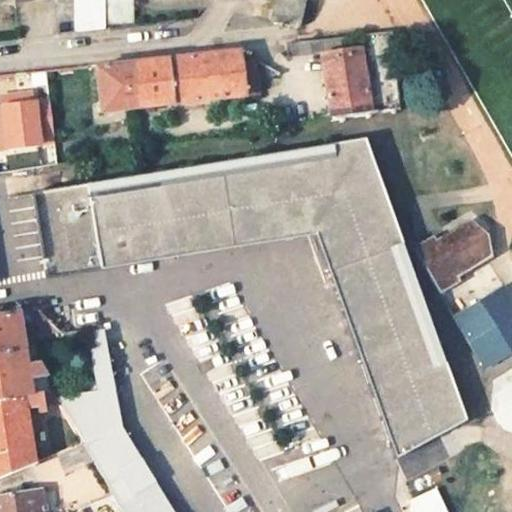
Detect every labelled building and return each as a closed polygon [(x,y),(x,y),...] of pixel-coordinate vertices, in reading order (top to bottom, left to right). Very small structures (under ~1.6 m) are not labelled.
[(76,0),(77,34),(105,31),(104,0),(76,0)] [(131,0),(104,0),(105,31),(133,28),(131,0)] [(299,30),(305,0),(274,0),(269,24),(299,30)] [(391,114),(400,113),(392,35),(365,38),(367,57),(361,57),(361,56),(323,61),(333,123),(391,114)] [(286,46),(287,56),(353,49),(353,39),(299,45),(286,46)] [(246,98),(242,66),(240,53),(98,69),(103,108),(131,106),(132,111),(246,98)] [(256,64),(242,66),(246,98),(259,96),(256,64)] [(46,98),(0,100),(0,147),(49,145),(46,98)] [(464,420),(362,141),(25,198),(38,278),(313,232),(391,458),(464,420)] [(452,185),(443,191),(456,214),(465,209),(452,185)] [(410,246),(432,288),(491,259),(469,217),(410,246)] [(453,317),(460,329),(502,306),(511,321),(511,320),(511,297),(505,286),(453,317)] [(511,353),(511,322),(511,321),(502,306),(460,329),(483,369),(511,353)] [(0,316),(0,401),(17,399),(24,398),(21,383),(46,379),(40,365),(20,368),(13,326),(24,325),(29,340),(55,335),(37,311),(0,316)] [(167,511),(117,430),(110,391),(98,331),(80,334),(92,393),(56,398),(60,404),(82,444),(93,463),(122,511),(167,511)] [(511,372),(511,373),(501,379),(498,390),(489,394),(494,403),(491,415),(497,426),(509,429),(511,434),(511,372)] [(30,397),(26,397),(29,409),(36,408),(38,414),(45,413),(45,410),(49,409),(60,404),(56,398),(53,393),(30,397)] [(0,401),(0,480),(28,468),(17,399),(0,401)] [(57,455),(65,473),(93,463),(82,444),(57,455)] [(0,511),(42,511),(40,491),(0,497),(0,511)]
